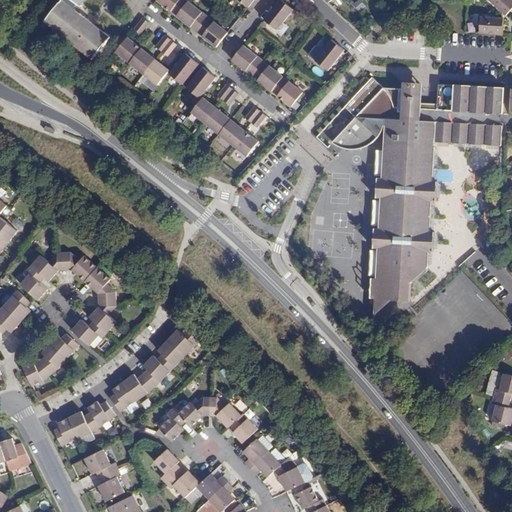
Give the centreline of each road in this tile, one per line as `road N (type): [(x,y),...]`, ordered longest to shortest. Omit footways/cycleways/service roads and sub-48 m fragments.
road 1 (secondary): [(129,160),(210,224),(328,338)]
road 2 (secondary): [(328,338),(467,511)]
road 3 (residential): [(511,59),(368,49),(348,33)]
road 4 (residential): [(282,235),(310,168),(300,154),(243,200)]
road 5 (residential): [(13,401),(12,356),(74,293)]
road 6 (residential): [(75,511),(24,408),(13,401)]
road 7 (residential): [(243,200),(129,160)]
road 8 (residential): [(328,338),(306,293),(277,264),(282,235)]
